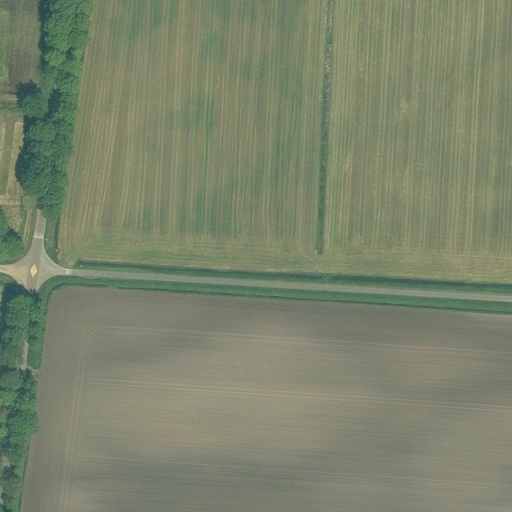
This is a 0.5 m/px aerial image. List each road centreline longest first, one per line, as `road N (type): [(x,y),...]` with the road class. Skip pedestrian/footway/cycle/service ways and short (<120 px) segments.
road 1 (unclassified): [(511,302),(32,271)]
road 2 (tertiary): [(32,271),(70,0)]
road 3 (tertiary): [(0,511),(32,271)]
